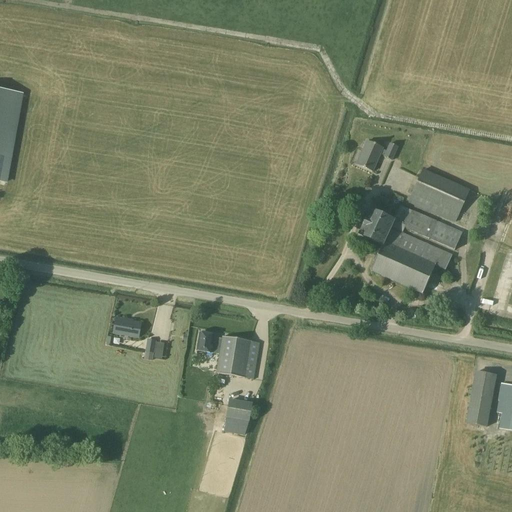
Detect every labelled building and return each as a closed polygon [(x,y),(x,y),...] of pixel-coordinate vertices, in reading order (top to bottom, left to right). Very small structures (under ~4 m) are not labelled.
[(0,90),(0,182),(5,183),(21,95),(0,90)] [(387,152),(383,150),(383,149),(368,142),(357,166),(373,172),(380,155),(385,157),(385,158),(392,161),(398,147),(391,144),(387,152)] [(456,223),(470,191),(422,170),(408,202),(456,223)] [(359,236),(382,246),(371,272),(423,295),(436,266),(446,271),(452,256),(403,234),(405,229),(455,251),(463,233),(400,206),(394,221),(370,211),(359,236)] [(116,318),(113,334),(139,338),(141,323),(131,321),(131,320),(116,318)] [(222,346),(213,344),(214,336),(200,334),(197,351),(220,355),(217,374),(254,381),(260,344),(252,343),(252,342),(223,337),(222,346)] [(153,361),(154,356),(156,342),(148,340),(146,352),(147,352),(145,360),(153,361)] [(476,371),(469,424),(491,427),(498,374),(476,371)] [(511,386),(501,385),(498,402),(505,403),(500,429),(511,431),(511,386)] [(250,422),(253,405),(230,400),(227,418),(250,422)]
